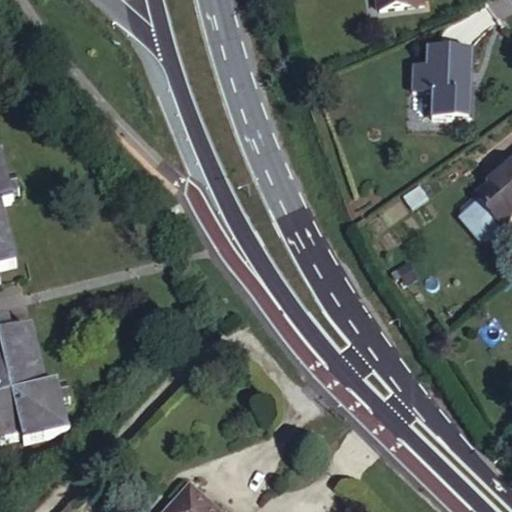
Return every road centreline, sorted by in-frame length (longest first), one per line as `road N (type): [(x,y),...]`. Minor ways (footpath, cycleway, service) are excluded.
road 1 (tertiary): [(370,348),(292,222),(252,122),(221,0)]
road 2 (tertiary): [(167,50),(240,229),(343,370)]
road 3 (tertiary): [(511,496),(370,348)]
road 4 (tertiary): [(343,370),(485,511)]
